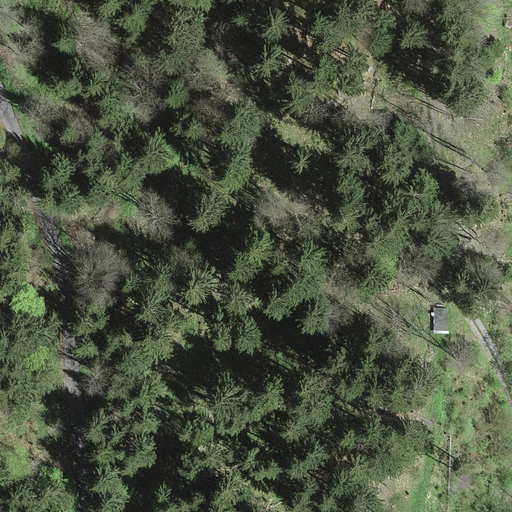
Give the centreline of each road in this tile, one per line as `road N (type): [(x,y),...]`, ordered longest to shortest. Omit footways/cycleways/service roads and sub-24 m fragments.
road 1 (track): [(0,97),(59,247),(89,511)]
road 2 (track): [(419,0),(450,214),(442,266),(511,388)]
